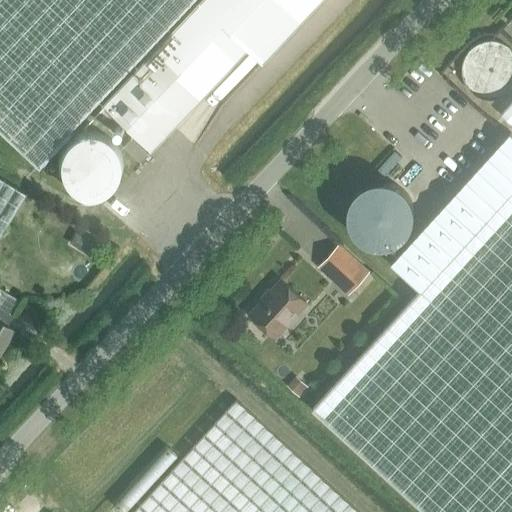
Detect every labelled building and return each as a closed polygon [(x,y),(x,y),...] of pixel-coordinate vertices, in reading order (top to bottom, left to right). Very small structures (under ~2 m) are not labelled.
[(0,0),(0,132),(36,166),(192,0),(0,0)] [(201,0),(102,104),(152,151),(248,49),(263,63),(322,0),(201,0)] [(511,48),(508,45),(501,42),(496,41),(489,40),(479,43),(473,46),(468,51),(465,56),(462,61),(461,67),(461,72),(461,77),(464,84),(467,90),(470,94),(474,97),(480,100),(487,101),(492,102),(496,101),(503,100),(509,97),(511,93),(511,48)] [(511,102),(501,115),(511,124),(511,102)] [(123,164),(123,158),(121,152),(118,147),(114,142),(109,138),(104,135),(98,133),(93,132),(86,133),(81,134),(75,137),(70,141),(66,146),(64,150),(62,155),(61,162),(61,169),(62,174),(65,180),(69,185),(74,190),(79,192),(85,194),(91,195),(98,194),(104,192),(109,190),(114,186),(117,182),(120,176),(122,171),(123,164)] [(420,290),(309,413),(419,511),(511,511),(511,133),(510,132),(506,137),(481,164),(425,226),(391,264),(420,290)] [(132,138),(123,146),(141,163),(149,154),(132,138)] [(0,233),(25,194),(0,178),(0,233)] [(409,244),(411,182),(356,180),(353,241),(409,244)] [(85,239),(80,246),(82,251),(88,255),(95,245),(85,239)] [(368,272),(338,245),(319,266),(349,293),(368,272)] [(275,337),(307,302),(281,279),(250,314),(275,337)] [(0,349),(11,331),(0,323),(0,349)] [(296,377),(287,387),(299,397),(307,387),(296,377)] [(359,511),(235,399),(132,511),(359,511)]
